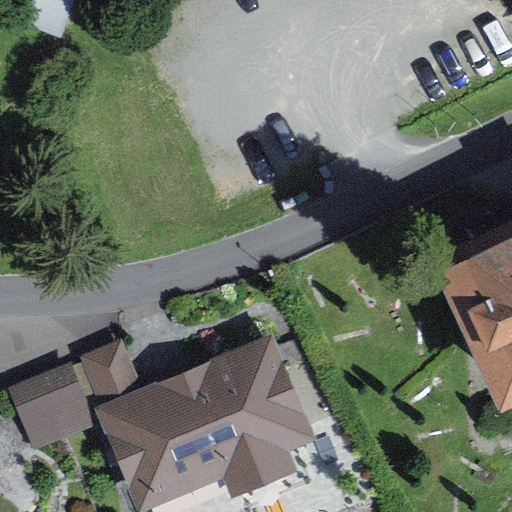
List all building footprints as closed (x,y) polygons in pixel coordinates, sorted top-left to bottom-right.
[(76,0),(33,0),(26,21),(65,34),(76,0)] [(511,200),(433,237),(503,389),(511,384),(511,200)] [(97,381),(106,402),(100,405),(145,509),(229,474),(237,493),(306,463),(298,444),(326,433),(281,328),(144,386),(124,337),(85,354),(87,359),(75,364),(85,386),(97,381)] [(75,364),(73,359),(39,373),(65,436),(99,421),(85,386),(75,364)] [(35,448),(65,436),(39,373),(8,386),(35,448)] [(0,424),(10,414),(0,403),(0,424)]
